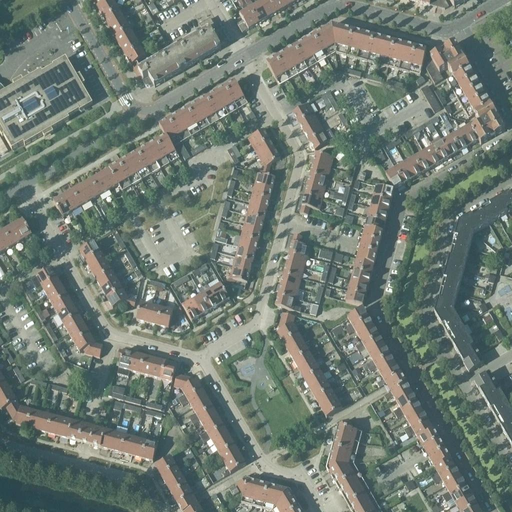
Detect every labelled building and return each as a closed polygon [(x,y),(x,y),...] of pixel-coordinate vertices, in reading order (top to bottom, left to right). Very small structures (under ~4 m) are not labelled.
[(112,0),(96,0),(93,2),(99,11),(114,3),(112,0)] [(242,0),(238,2),(242,9),(247,6),(244,1),(243,0),(242,0)] [(259,5),(267,20),(277,15),(268,0),(261,0),(263,2),(259,5)] [(286,9),(280,0),(268,0),(277,15),(286,9)] [(280,0),(286,9),(295,4),(293,0),(280,0)] [(436,8),(438,0),(431,0),(430,7),(436,8)] [(445,1),(444,0),(438,0),(436,8),(443,10),(445,1)] [(449,0),(455,9),(470,0),(449,0)] [(104,21),(119,12),(114,3),(99,11),(104,21)] [(247,6),(258,25),(267,20),(259,5),(254,8),(252,3),(247,6)] [(151,13),(157,10),(153,5),(148,8),(151,13)] [(247,6),(242,9),(245,13),(240,16),(243,22),(237,26),(242,34),(258,25),(247,6)] [(110,30),(125,21),(119,12),(104,21),(110,30)] [(125,21),(110,30),(115,39),(130,31),(125,21)] [(336,55),(357,60),(364,35),(332,27),(304,43),(317,66),(336,55)] [(153,86),(155,89),(221,50),(220,48),(217,44),(215,40),(213,36),(211,32),(209,28),(207,29),(203,32),(142,67),(140,63),(132,67),(141,83),(143,82),(145,87),(150,88),(153,86)] [(120,49),(135,40),(130,31),(115,39),(120,49)] [(384,41),(374,38),(364,35),(357,60),(378,66),(384,41)] [(126,58),(141,49),(135,40),(120,49),(126,58)] [(405,46),(395,44),(384,41),(378,66),(399,71),(405,46)] [(299,76),(308,71),(317,66),(304,43),(286,54),(299,76)] [(427,52),(416,49),(405,46),(399,71),(420,77),(427,52)] [(440,75),(448,70),(453,79),(469,70),(456,47),(453,46),(431,59),(440,75)] [(132,67),(140,63),(146,59),(141,49),(126,58),(131,68),(132,67)] [(280,88),(289,82),(299,76),(286,54),(267,65),(280,88)] [(12,151),(24,145),(25,147),(70,121),(69,119),(80,112),(80,113),(93,106),(66,59),(53,67),(54,68),(43,74),(42,72),(0,96),(0,126),(0,127),(0,133),(2,138),(4,137),(12,151)] [(440,75),(431,59),(428,60),(426,70),(435,86),(443,80),(440,75)] [(447,82),(452,92),(458,102),(480,89),(469,70),(453,79),(447,82)] [(235,84),(225,89),(216,95),(229,117),(248,106),(235,84)] [(458,102),(463,111),(469,121),(475,117),(475,116),(491,107),(480,89),(458,102)] [(216,95),(207,100),(197,105),(210,128),(229,117),(216,95)] [(197,105),(188,111),(179,116),(192,139),(210,128),(197,105)] [(299,124),(314,115),(309,105),(293,114),(299,124)] [(448,107),(444,109),(448,116),(452,114),(448,107)] [(475,117),(480,125),(473,130),(472,130),(479,142),(481,146),(505,132),(491,107),(475,116),(475,117)] [(314,115),(299,124),(304,133),(320,124),(314,115)] [(177,147),(177,148),(182,145),(182,144),(192,139),(179,116),(169,122),(164,125),(162,126),(160,127),(167,138),(173,149),(175,148),(177,147)] [(320,124),(304,133),(309,143),(325,134),(320,124)] [(470,148),(479,142),(472,130),(473,130),(471,127),(461,132),(470,148)] [(264,131),(248,141),(254,150),(269,141),(264,131)] [(452,138),(461,153),(470,148),(461,132),(452,138)] [(309,143),(315,153),(331,144),(328,139),(325,134),(309,143)] [(167,138),(157,143),(147,149),(160,171),(180,160),(173,149),(167,138)] [(442,143),(451,159),(461,153),(452,138),(442,143)] [(237,141),(232,144),(238,154),(243,151),(237,141)] [(259,160),(275,150),(269,141),(254,150),(259,160)] [(433,148),(442,164),(451,159),(442,143),(433,148)] [(424,154),(433,169),(442,164),(433,148),(424,154)] [(147,149),(138,154),(129,160),(142,182),(160,171),(147,149)] [(275,150),(259,160),(265,169),(263,176),(268,177),(271,166),(281,160),(275,150)] [(331,170),(334,159),(316,154),(313,165),(331,170)] [(433,169),(424,154),(414,159),(423,175),(433,169)] [(382,155),(376,159),(379,165),(385,161),(382,155)] [(423,175),(414,159),(405,165),(414,180),(423,175)] [(129,160),(119,165),(110,171),(119,186),(123,193),(142,182),(129,160)] [(311,176),(328,180),(331,170),(313,165),(311,176)] [(395,170),(405,186),(414,180),(405,165),(395,170)] [(395,170),(386,176),(395,191),(405,186),(395,170)] [(110,192),(119,186),(110,171),(101,176),(110,192)] [(364,183),(365,180),(366,175),(360,174),(358,181),(364,183)] [(255,186),(272,190),(275,180),(268,177),(263,176),(258,175),(255,186)] [(91,181),(100,197),(110,192),(101,176),(91,181)] [(328,180),(311,176),(308,186),(325,191),(328,180)] [(100,197),(91,181),(82,187),(91,202),(100,197)] [(272,190),(255,186),(252,196),(270,201),(272,190)] [(325,191),(308,186),(305,197),(322,201),(325,191)] [(73,192),(82,208),(91,202),(82,187),(73,192)] [(376,188),(374,199),(391,203),(394,193),(376,188)] [(63,198),(72,213),(82,208),(73,192),(63,198)] [(508,216),(511,213),(511,193),(499,200),(508,216)] [(338,194),(336,201),(342,202),(344,196),(338,194)] [(270,201),(252,196),(250,207),(267,211),(270,201)] [(320,212),(322,201),(305,197),(300,215),(308,217),(310,209),(320,212)] [(63,219),(72,213),(63,198),(54,203),(63,219)] [(391,203),(374,199),(371,209),(388,214),(391,203)] [(499,200),(490,206),(474,215),(471,216),(471,217),(459,224),(474,236),(480,232),(482,235),(489,231),(487,228),(508,216),(499,200)] [(106,207),(101,210),(106,218),(111,215),(106,207)] [(267,211),(250,207),(247,217),(264,222),(267,211)] [(368,220),(385,224),(388,214),(371,209),(368,220)] [(244,228),(261,232),(264,222),(247,217),(244,228)] [(385,224),(368,220),(365,230),(383,235),(385,224)] [(22,242),(32,237),(23,221),(13,227),(22,242)] [(464,274),(469,253),(474,236),(459,224),(455,238),(454,241),(447,269),(464,274)] [(4,232),(13,248),(22,242),(13,227),(4,232)] [(261,232),(244,228),(241,238),(259,243),(261,232)] [(374,266),(377,256),(379,250),(383,235),(365,230),(361,245),(357,261),(374,266)] [(0,234),(0,246),(4,253),(13,248),(4,232),(0,234)] [(294,236),(289,255),(307,260),(310,249),(300,246),(302,238),(294,236)] [(235,248),(238,249),(256,253),(259,243),(241,238),(237,237),(235,248)] [(101,254),(96,244),(80,253),(86,263),(101,254)] [(236,259),(253,264),(256,253),(238,249),(236,259)] [(101,254),(86,263),(91,272),(107,263),(101,254)] [(307,260),(289,255),(287,265),(304,270),(307,260)] [(233,270),(250,274),(253,264),(236,259),(233,270)] [(354,272),(371,277),(374,266),(357,261),(354,272)] [(96,282),(112,273),(107,263),(91,272),(96,282)] [(304,270),(287,265),(284,276),(301,280),(304,270)] [(454,312),(458,295),(464,274),(447,269),(439,298),(438,301),(435,315),(454,312)] [(57,279),(52,270),(36,279),(42,288),(57,279)] [(247,285),(250,274),(233,270),(230,280),(223,284),(226,288),(237,282),(247,285)] [(371,277),(354,272),(351,283),(369,287),(371,277)] [(112,273),(96,282),(102,291),(117,282),(112,273)] [(301,280),(284,276),(281,286),(299,291),(301,280)] [(57,279),(42,288),(47,298),(63,289),(57,279)] [(139,279),(127,283),(129,291),(137,288),(136,284),(140,282),(139,279)] [(102,291),(107,300),(123,291),(117,282),(102,291)] [(369,287),(351,283),(349,293),(366,298),(369,287)] [(221,286),(211,291),(220,307),(230,301),(221,286)] [(299,291),(281,286),(278,297),(296,301),(299,291)] [(53,307),(68,298),(63,289),(47,298),(53,307)] [(123,291),(107,300),(113,310),(123,305),(135,308),(137,299),(130,298),(128,300),(123,291)] [(220,307),(211,291),(202,297),(211,312),(220,307)] [(349,293),(346,304),(363,308),(366,298),(349,293)] [(211,312),(202,297),(192,302),(201,318),(211,312)] [(294,308),(296,301),(278,297),(275,308),(300,314),(301,310),(294,308)] [(21,310),(27,305),(22,298),(15,303),(21,310)] [(58,316),(74,307),(68,298),(53,307),(58,316)] [(192,302),(183,308),(192,323),(201,318),(192,302)] [(141,305),(137,322),(148,325),(152,307),(141,305)] [(319,307),(312,306),(310,316),(316,318),(319,307)] [(64,326),(79,317),(74,307),(58,316),(64,326)] [(163,310),(152,307),(148,325),(158,328),(163,310)] [(158,328),(169,331),(172,320),(182,314),(180,309),(173,313),(163,310),(158,328)] [(345,329),(347,333),(369,320),(363,310),(348,319),(351,325),(345,329)] [(473,346),(463,328),(454,312),(435,315),(442,327),(441,328),(443,330),(458,355),(473,346)] [(305,332),(303,328),(300,330),(299,330),(296,332),(293,326),(295,318),(283,315),(279,329),(281,333),(278,335),(283,344),(305,332)] [(490,316),(483,320),(486,325),(493,321),(490,316)] [(69,335),(85,326),(79,317),(64,326),(69,335)] [(359,338),(374,329),(369,320),(347,333),(349,336),(355,333),(359,338)] [(74,345),(90,335),(85,326),(69,335),(74,345)] [(341,327),(332,332),(335,339),(345,333),(341,327)] [(374,329),(359,338),(362,344),(355,348),(358,351),(380,338),(374,329)] [(283,344),(289,354),(304,345),(301,339),(307,335),(305,332),(283,344)] [(74,345),(80,354),(84,352),(86,356),(100,359),(103,347),(96,345),(90,335),(74,345)] [(370,357),(385,348),(380,338),(358,351),(360,355),(366,351),(370,357)] [(289,354),(294,363),(316,350),(314,347),(307,351),(304,345),(289,354)] [(469,374),(485,366),(473,346),(458,355),(469,374)] [(373,362),(366,366),(363,368),(365,371),(368,370),(391,357),(385,348),(370,357),(373,362)] [(294,363),(299,373),(315,364),(312,358),(318,354),(316,350),(294,363)] [(118,359),(119,360),(122,360),(118,376),(129,379),(130,373),(135,356),(120,352),(118,359)] [(140,376),(145,358),(135,356),(130,373),(140,376)] [(323,362),(328,367),(333,362),(328,357),(323,362)] [(380,376),(396,367),(391,357),(368,370),(371,374),(377,370),(380,376)] [(151,378),(156,361),(145,358),(140,376),(151,378)] [(151,378),(161,381),(166,364),(156,361),(151,378)] [(166,364),(161,381),(172,384),(177,367),(166,364)] [(318,369),(315,364),(299,373),(305,382),(327,369),(325,365),(318,369)] [(343,364),(337,367),(341,373),(347,370),(343,364)] [(397,404),(412,395),(403,379),(396,367),(380,376),(384,381),(377,385),(380,389),(390,383),(392,386),(395,391),(384,398),(387,402),(393,398),(397,404)] [(329,373),(327,369),(305,382),(310,391),(326,382),(323,377),(329,373)] [(359,369),(352,373),(355,378),(359,375),(362,374),(359,369)] [(474,383),(479,391),(485,402),(501,393),(490,374),(474,383)] [(182,398),(178,400),(181,404),(203,391),(197,381),(193,384),(191,380),(177,376),(174,388),(181,390),(185,396),(182,398)] [(326,382),(310,391),(316,401),(338,388),(337,387),(336,384),(329,388),(326,382)] [(0,387),(0,400),(12,394),(6,384),(0,387)] [(137,388),(134,395),(142,398),(145,390),(137,388)] [(338,388),(316,401),(321,410),(337,401),(333,395),(340,391),(338,388)] [(203,391),(181,404),(183,408),(189,404),(193,410),(208,400),(203,391)] [(511,436),(511,412),(501,393),(485,402),(500,427),(500,428),(501,430),(502,430),(507,440),(511,436)] [(0,409),(2,412),(6,410),(17,403),(12,394),(0,400),(0,409)] [(396,417),(418,404),(412,395),(397,404),(400,409),(393,413),(396,417)] [(191,422),(191,423),(214,410),(208,400),(193,410),(196,415),(189,419),(190,420),(191,422)] [(340,407),(337,401),(321,410),(327,420),(349,407),(347,403),(340,407)] [(27,430),(32,412),(34,405),(30,404),(29,408),(28,408),(28,411),(21,410),(17,403),(6,410),(13,422),(18,423),(16,427),(27,430)] [(376,403),(371,406),(372,407),(374,411),(379,408),(376,403)] [(407,422),(423,413),(418,404),(396,417),(398,421),(404,417),(407,422)] [(200,423),(203,428),(219,419),(214,410),(191,423),(194,426),(200,423)] [(27,430),(38,433),(42,415),(32,412),(27,430)] [(406,436),(429,423),(423,413),(407,422),(411,428),(404,432),(406,436)] [(38,433),(48,435),(53,418),(42,415),(38,433)] [(48,435),(59,438),(63,421),(53,418),(48,435)] [(224,428),(219,419),(203,428),(207,434),(200,438),(202,441),(224,428)] [(59,438),(69,441),(74,424),(63,421),(59,438)] [(345,502),(348,506),(350,511),(380,511),(367,489),(359,475),(354,466),(362,434),(355,432),(348,421),(341,425),(340,423),(336,425),(337,427),(326,469),(345,502)] [(415,435),(418,441),(434,432),(429,423),(406,436),(408,439),(415,435)] [(101,449),(105,432),(90,428),(74,424),(69,441),(85,445),(89,446),(101,449)] [(211,441),(214,447),(230,438),(224,428),(202,441),(204,445),(211,441)] [(116,435),(105,432),(101,449),(111,452),(116,435)] [(435,469),(450,460),(442,446),(434,432),(418,441),(426,455),(435,469)] [(126,437),(116,435),(111,452),(122,455),(126,437)] [(122,455),(132,458),(137,440),(126,437),(122,455)] [(211,456),(213,460),(235,447),(230,438),(214,447),(218,453),(211,456)] [(137,440),(132,458),(142,460),(147,443),(137,440)] [(158,446),(147,443),(142,460),(153,463),(158,446)] [(222,460),(225,466),(241,456),(235,447),(213,460),(215,464),(222,460)] [(241,456),(225,466),(228,471),(222,475),(224,479),(246,466),(241,456)] [(161,478),(184,465),(181,461),(175,465),(171,459),(156,468),(161,478)] [(456,470),(450,460),(435,469),(438,475),(431,479),(433,482),(456,470)] [(161,478),(167,487),(182,478),(179,472),(186,468),(184,465),(161,478)] [(442,482),(445,488),(461,479),(456,470),(433,482),(436,486),(442,482)] [(302,511),(290,490),(248,479),(247,477),(243,480),(244,481),(239,485),(237,486),(243,496),(241,504),(270,511),(302,511)] [(167,487),(172,496),(194,483),(192,480),(186,484),(182,478),(167,487)] [(442,497),(444,501),(467,488),(461,479),(445,488),(449,494),(442,497)] [(181,511),(209,511),(211,511),(209,508),(202,511),(197,503),(193,497),(190,491),(197,487),(194,483),(172,496),(181,511)] [(236,487),(230,491),(234,497),(239,494),(236,487)] [(453,501),(456,507),(472,498),(467,488),(444,501),(446,505),(453,501)] [(468,511),(477,507),(472,498),(456,507),(459,511),(468,511)]
